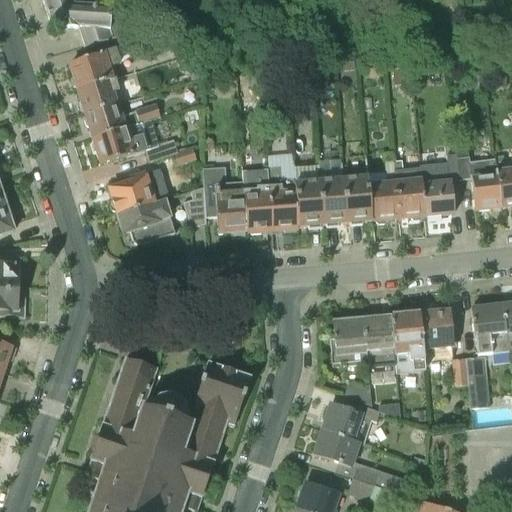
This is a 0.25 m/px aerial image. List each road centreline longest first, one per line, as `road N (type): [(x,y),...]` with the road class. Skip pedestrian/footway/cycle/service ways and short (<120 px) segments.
road 1 (residential): [(86,287),(0,9)]
road 2 (residential): [(243,511),(290,369),(287,279)]
road 3 (residential): [(14,511),(86,287)]
road 4 (residential): [(287,279),(511,257)]
road 5 (residential): [(86,287),(287,279)]
